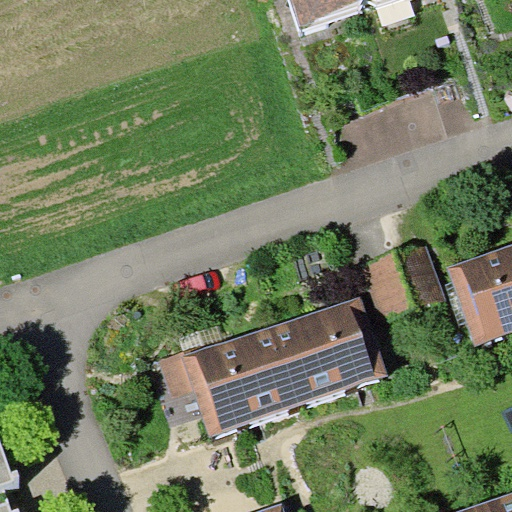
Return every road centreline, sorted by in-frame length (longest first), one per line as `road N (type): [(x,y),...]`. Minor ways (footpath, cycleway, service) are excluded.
road 1 (residential): [(31,310),(511,145)]
road 2 (residential): [(106,511),(31,310)]
